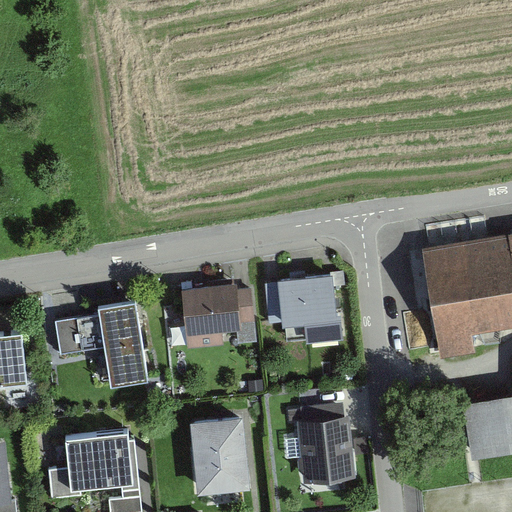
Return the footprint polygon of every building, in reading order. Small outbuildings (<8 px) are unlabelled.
[(511,232),(428,243),(442,358),(511,349),(511,232)] [(339,266),(277,273),(282,324),(344,318),(339,266)] [(248,285),(179,290),(184,356),(252,351),(248,285)] [(142,300),(100,306),(112,394),(154,388),(142,300)] [(31,324),(0,327),(0,384),(37,380),(31,324)] [(511,388),(463,397),(476,459),(511,452),(511,388)] [(353,405),(299,410),(306,481),(359,476),(353,405)] [(243,406),(195,412),(205,497),(253,491),(243,406)] [(133,429),(76,431),(78,486),(135,484),(133,429)] [(16,511),(16,501),(7,501),(5,434),(0,433),(0,511),(16,511)]
